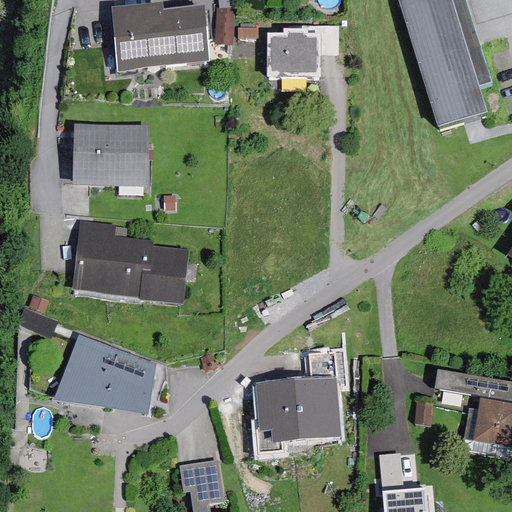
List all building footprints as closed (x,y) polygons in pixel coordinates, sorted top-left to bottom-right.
[(167,2),(168,14),(206,12),(205,0),(167,2)] [(462,0),(424,0),(408,5),(450,137),(500,121),(462,0)] [(156,6),(122,9),(127,80),(221,73),(219,40),(216,12),(157,17),(156,6)] [(222,6),(220,38),(235,39),(237,7),(222,6)] [(277,41),(277,83),(329,82),(328,41),(277,41)] [(155,127),(83,126),(82,185),(154,186),(154,161),(155,127)] [(184,194),(170,195),(170,213),(183,212),(184,194)] [(194,248),(123,239),(124,227),(89,223),(84,264),(89,264),(87,275),(86,290),(187,303),(194,248)] [(32,317),(28,336),(56,341),(59,322),(32,317)] [(165,365),(88,335),(63,399),(159,416),(165,365)] [(266,390),(270,443),(347,437),(343,387),(355,386),(352,350),(316,353),(318,371),(319,386),(266,390)] [(511,383),(438,373),(435,390),(480,396),(473,443),(511,448),(511,383)] [(217,511),(217,506),(232,503),(229,487),(225,461),(206,464),(186,467),(191,493),(198,492),(201,511),(217,511)] [(434,511),(433,486),(387,489),(388,511),(434,511)]
